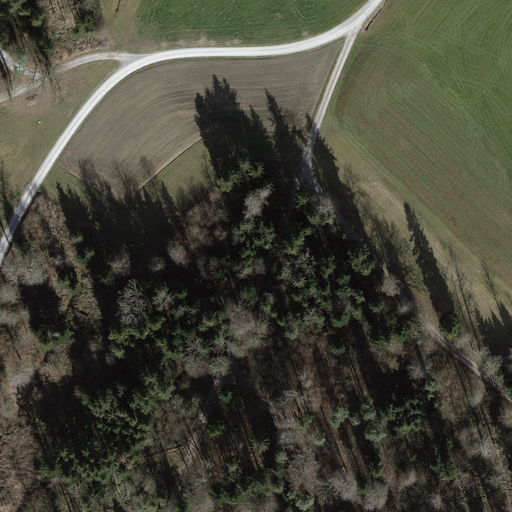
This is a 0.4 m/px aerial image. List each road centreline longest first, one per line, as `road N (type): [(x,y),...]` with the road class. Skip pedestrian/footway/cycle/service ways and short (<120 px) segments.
road 1 (track): [(0,255),(48,161),(123,72),(169,54),(301,46),(358,20),(376,0)]
road 2 (track): [(303,168),(225,363),(298,432),(323,478),(325,511)]
road 3 (track): [(303,168),(435,334),(511,396)]
road 4 (track): [(225,363),(168,511)]
road 5 (track): [(358,20),(303,168)]
road 6 (track): [(0,55),(36,75),(98,56),(135,65)]
